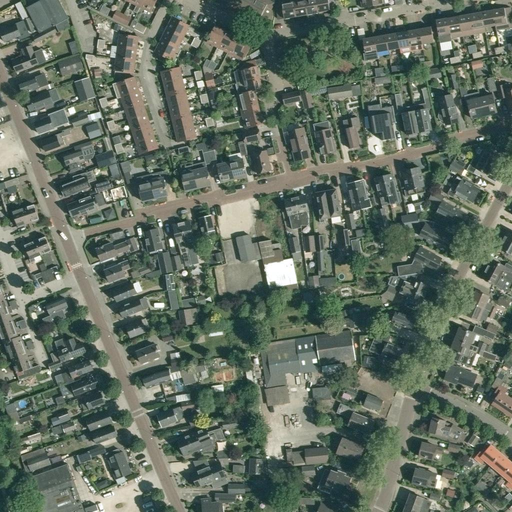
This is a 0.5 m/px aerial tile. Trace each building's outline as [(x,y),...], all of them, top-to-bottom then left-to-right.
[(30,7),(27,9),(40,34),(44,32),(45,32),(48,30),(49,30),(48,29),(52,28),(53,28),(53,27),(54,27),(55,27),(55,26),(56,26),(57,25),(60,23),(60,24),(61,23),(64,21),(64,22),(65,21),(68,19),(62,7),(62,6),(61,6),(58,0),(43,0),(43,1),(39,3),(39,2),(30,7)] [(140,8),(144,0),(131,0),(130,3),(136,6),(133,12),(137,14),(139,8),(140,8)] [(144,0),(140,8),(151,14),(157,0),(144,0)] [(230,0),(229,3),(239,9),(243,0),(230,0)] [(243,0),(239,9),(249,14),(256,0),(243,0)] [(267,0),(256,0),(249,14),(260,19),(267,22),(272,12),(271,11),(274,6),(272,2),(267,0)] [(284,20),(296,18),(292,0),(286,0),(287,4),(282,5),(284,20)] [(292,0),(296,18),(307,15),(304,0),(292,0)] [(316,0),(304,0),(307,15),(319,13),(316,0)] [(316,0),(319,13),(336,10),(334,0),(316,0)] [(383,0),(360,0),(362,9),(385,5),(383,0)] [(100,12),(107,16),(111,9),(103,6),(100,12)] [(511,28),(511,20),(510,8),(493,11),(496,26),(497,31),(511,28)] [(116,11),(112,18),(120,23),(124,16),(116,11)] [(493,11),(482,13),(485,28),(496,26),(493,11)] [(482,13),(471,15),(473,30),(474,35),(486,33),(485,28),(482,13)] [(460,17),(462,32),(473,30),(471,15),(460,17)] [(124,16),(120,23),(126,26),(130,19),(124,16)] [(460,17),(449,19),(451,34),(452,39),(463,37),(462,32),(460,17)] [(167,29),(184,37),(190,27),(172,18),(167,29)] [(30,19),(24,21),(29,33),(34,31),(30,19)] [(451,34),(449,19),(436,21),(438,36),(451,34)] [(16,26),(1,31),(5,43),(20,37),(25,35),(20,24),(16,26)] [(120,33),(122,27),(115,25),(113,30),(120,33)] [(207,43),(217,48),(226,32),(215,27),(207,43)] [(53,28),(33,38),(36,44),(56,33),(53,28)] [(419,30),(422,45),(433,43),(431,28),(419,30)] [(184,37),(167,29),(161,39),(179,48),(184,37)] [(408,32),(411,47),(412,52),(423,50),(422,45),(419,30),(408,32)] [(236,37),(226,32),(217,48),(228,53),(236,37)] [(397,34),(399,49),(411,47),(408,32),(397,34)] [(385,36),(388,51),(399,49),(397,34),(385,36)] [(117,47),(137,50),(138,38),(119,35),(117,47)] [(388,51),(385,36),(374,38),(377,53),(388,51)] [(246,42),(236,37),(228,53),(238,59),(242,61),(244,58),(245,58),(250,48),(245,45),(246,42)] [(363,40),(365,54),(363,54),(365,62),(378,59),(377,53),(374,38),(363,40)] [(179,48),(161,39),(154,53),(175,63),(182,49),(179,48)] [(41,49),(33,52),(31,46),(22,50),(25,57),(13,62),(17,73),(46,62),(41,49)] [(116,59),(135,62),(137,50),(117,47),(116,59)] [(79,56),(58,63),(62,77),(83,70),(79,56)] [(135,62),(116,59),(114,72),(133,74),(135,62)] [(240,66),(241,71),(239,71),(234,72),(237,84),(242,83),(259,79),(256,67),(255,61),(243,63),(244,65),(240,66)] [(161,72),(164,84),(182,80),(180,68),(161,72)] [(448,77),(447,77),(451,91),(458,89),(455,75),(454,75),(452,69),(446,70),(448,77)] [(205,82),(213,80),(211,73),(203,74),(205,82)] [(34,78),(20,83),(24,95),(46,86),(49,85),(45,74),(41,76),(35,78),(34,78)] [(117,99),(121,98),(139,92),(134,78),(113,85),(117,99)] [(494,78),(487,79),(490,93),(497,91),(494,78)] [(83,91),(78,93),(81,102),(94,97),(88,79),(80,82),(83,91)] [(242,83),(237,84),(239,94),(262,89),(259,79),(242,83)] [(182,80),(164,84),(166,96),(185,91),(182,80)] [(213,80),(205,82),(207,89),(215,87),(213,80)] [(510,84),(504,86),(497,87),(499,99),(505,98),(508,110),(511,109),(511,88),(511,89),(510,84)] [(327,89),(329,100),(352,97),(350,85),(327,89)] [(427,88),(422,90),(424,101),(430,100),(427,88)] [(262,90),(262,89),(239,94),(237,95),(240,107),(258,102),(255,92),(262,90)] [(309,90),(301,92),(304,109),(313,107),(309,90)] [(41,96),(27,101),(31,112),(45,106),(53,104),(48,91),(40,95),(41,96)] [(169,108),(188,103),(185,91),(166,96),(169,108)] [(139,92),(121,98),(125,109),(143,103),(139,92)] [(281,96),(284,107),(301,103),(298,92),(281,96)] [(468,98),(464,99),(466,107),(469,107),(471,119),(484,116),(480,99),(478,93),(467,95),(468,98)] [(439,114),(438,117),(439,119),(441,121),(443,122),(445,121),(446,125),(447,125),(449,126),(452,125),(453,123),(457,122),(456,114),(457,114),(455,107),(454,107),(451,95),(439,98),(442,112),(441,112),(439,114)] [(493,95),(480,99),(484,116),(497,113),(493,95)] [(260,113),(258,102),(240,107),(243,118),(260,113)] [(143,103),(125,109),(128,121),(147,115),(143,103)] [(169,108),(172,120),(191,115),(188,103),(169,108)] [(381,104),(368,106),(370,117),(373,134),(380,133),(382,141),(395,139),(392,123),(394,123),(394,124),(396,123),(393,106),(382,108),(381,104)] [(413,106),(415,112),(419,133),(421,132),(421,135),(430,133),(429,131),(431,130),(425,104),(413,106)] [(417,133),(419,133),(415,112),(413,106),(402,109),(407,135),(409,135),(409,137),(417,135),(417,133)] [(48,114),(49,116),(41,120),(42,121),(35,123),(39,134),(54,129),(64,125),(69,123),(63,108),(48,114)] [(80,118),(72,120),(75,127),(90,122),(86,113),(79,116),(80,118)] [(89,121),(102,118),(100,113),(87,116),(89,121)] [(260,113),(243,118),(245,129),(263,125),(260,113)] [(147,115),(128,121),(132,132),(150,126),(147,115)] [(172,120),(175,131),(194,127),(191,115),(172,120)] [(359,118),(343,122),(345,130),(344,130),(349,149),(359,147),(355,129),(360,127),(359,118)] [(315,125),(313,125),(315,133),(320,156),(336,152),(330,130),(328,122),(315,125)] [(98,123),(86,127),(90,139),(102,135),(98,123)] [(150,126),(132,132),(136,143),(154,137),(150,126)] [(194,127),(175,131),(178,143),(196,139),(194,127)] [(310,158),(305,137),(303,128),(289,132),(291,140),(295,161),(291,162),(292,162),(310,158)] [(56,137),(42,142),(46,152),(60,147),(60,146),(62,145),(65,144),(62,137),(70,135),(68,130),(62,132),(63,133),(56,135),(56,137)] [(258,130),(243,133),(245,143),(260,140),(258,130)] [(154,137),(136,143),(140,155),(158,149),(154,137)] [(65,161),(63,161),(65,167),(67,167),(68,167),(70,173),(80,169),(79,164),(85,162),(93,159),(95,155),(91,142),(91,143),(79,146),(75,148),(76,151),(63,156),(65,161)] [(244,144),(238,145),(241,157),(247,155),(244,144)] [(188,147),(178,149),(180,156),(190,154),(188,147)] [(112,151),(96,156),(100,169),(116,164),(116,161),(112,151)] [(214,151),(208,153),(211,164),(217,163),(214,151)] [(475,156),(467,170),(473,174),(476,169),(488,175),(498,158),(495,156),(496,155),(491,152),(490,154),(485,151),(481,160),(475,156)] [(266,152),(252,155),(257,175),(271,171),(266,152)] [(211,164),(208,153),(203,154),(205,162),(205,166),(211,164)] [(242,160),(230,163),(234,180),(247,177),(242,160)] [(205,162),(193,165),(193,166),(194,171),(198,189),(211,186),(206,168),(206,165),(205,166),(205,162)] [(221,183),(234,180),(230,163),(217,166),(221,183)] [(452,163),(449,169),(461,176),(464,170),(452,163)] [(193,166),(180,169),(181,174),(186,192),(198,189),(194,171),(193,166)] [(412,170),(411,171),(417,195),(425,193),(423,187),(424,187),(420,168),(418,169),(417,168),(413,169),(412,170)] [(409,197),(417,195),(411,171),(409,171),(408,170),(405,171),(404,172),(402,173),(406,190),(404,190),(406,197),(409,197)] [(168,171),(162,172),(149,175),(151,182),(155,199),(157,199),(157,201),(167,198),(167,197),(168,196),(165,184),(170,183),(168,171)] [(127,185),(133,183),(129,172),(124,173),(127,185)] [(72,178),(73,182),(61,187),(63,191),(62,191),(63,196),(65,196),(65,198),(73,194),(74,195),(78,194),(77,193),(80,192),(80,191),(90,188),(89,185),(86,180),(84,174),(72,178)] [(446,174),(441,183),(445,185),(450,177),(446,174)] [(386,176),(383,177),(389,202),(390,205),(402,202),(399,193),(397,193),(392,175),(390,175),(389,175),(386,175),(386,176)] [(390,205),(389,202),(383,177),(382,178),(380,177),(377,178),(376,179),(374,179),(379,198),(381,207),(390,205)] [(453,184),(476,196),(480,190),(473,187),(474,185),(463,179),(462,180),(457,177),(453,184)] [(6,189),(19,185),(17,179),(4,183),(6,189)] [(111,180),(94,184),(97,193),(113,188),(111,180)] [(363,181),(356,183),(362,208),(362,209),(368,208),(370,207),(369,200),(368,200),(363,181)] [(155,199),(151,182),(138,185),(143,202),(155,199)] [(362,209),(362,208),(356,183),(347,185),(352,205),(354,212),(362,210),(362,209)] [(453,184),(449,191),(448,194),(448,195),(452,198),(454,195),(465,201),(466,200),(473,203),(476,196),(453,184)] [(122,186),(104,192),(107,203),(125,197),(122,186)] [(328,191),(326,192),(331,218),(341,217),(337,190),(335,190),(334,188),(328,189),(328,191)] [(331,218),(326,192),(324,192),(324,190),(318,191),(318,193),(316,193),(320,217),(319,217),(320,223),(325,223),(324,219),(331,218)] [(433,191),(428,200),(439,206),(444,197),(433,191)] [(73,217),(87,212),(88,214),(98,210),(93,196),(69,205),(71,211),(70,212),(71,215),(72,216),(73,217)] [(305,196),(295,198),(300,218),(301,226),(308,226),(308,220),(309,220),(307,211),(309,211),(305,196)] [(301,228),(301,226),(300,218),(295,198),(286,201),(289,216),(291,215),(292,218),(290,219),(293,230),(301,228)] [(466,215),(451,206),(442,201),(436,213),(453,223),(454,221),(461,225),(466,215)] [(23,209),(29,224),(32,223),(33,224),(39,221),(37,214),(38,213),(36,207),(35,207),(34,205),(23,209)] [(29,224),(23,209),(13,212),(14,214),(13,215),(15,221),(16,221),(18,228),(25,226),(24,225),(29,224)] [(388,226),(384,209),(376,211),(380,228),(388,226)] [(353,214),(345,215),(348,231),(356,229),(353,214)] [(416,215),(402,218),(405,230),(419,228),(416,215)] [(201,219),(199,219),(203,238),(215,235),(211,217),(205,218),(204,217),(201,217),(201,219)] [(435,223),(418,219),(419,227),(423,229),(420,236),(446,250),(448,247),(450,246),(451,243),(451,241),(452,238),(432,228),(435,223)] [(181,224),(190,259),(192,265),(196,264),(195,258),(197,257),(193,239),(189,222),(181,224)] [(190,259),(181,224),(174,225),(178,242),(181,255),(184,254),(185,260),(190,259)] [(158,229),(144,232),(149,252),(163,249),(158,229)] [(347,229),(339,230),(342,247),(349,246),(347,229)] [(250,235),(237,238),(243,263),(256,259),(250,235)] [(383,235),(372,237),(374,244),(384,241),(383,235)] [(35,241),(41,256),(52,252),(51,250),(51,249),(49,243),(48,244),(45,236),(39,239),(39,240),(35,241)] [(305,237),(307,252),(316,251),(315,236),(305,237)] [(315,236),(316,251),(317,252),(324,252),(322,236),(315,236)] [(297,238),(290,240),(292,252),(299,250),(297,238)] [(113,244),(97,250),(102,261),(117,255),(117,254),(130,249),(131,250),(131,252),(138,249),(134,239),(127,241),(128,242),(114,247),(113,244)] [(360,254),(357,240),(351,241),(354,255),(360,254)] [(511,244),(504,240),(499,249),(511,255),(511,244)] [(30,258),(30,259),(29,260),(31,263),(36,262),(34,259),(41,256),(35,241),(31,243),(31,242),(24,245),(27,252),(27,253),(29,259),(30,258)] [(284,261),(283,256),(280,243),(272,245),(271,241),(260,243),(273,296),(300,291),(293,259),(284,261)] [(171,257),(170,258),(173,272),(181,270),(177,256),(176,256),(174,248),(169,249),(171,257)] [(411,265),(398,267),(399,277),(424,273),(424,272),(421,273),(420,266),(421,263),(436,271),(437,268),(439,267),(441,264),(440,262),(442,259),(420,248),(411,265)] [(162,274),(164,274),(173,272),(170,258),(169,252),(157,254),(162,274)] [(222,252),(215,254),(217,264),(225,263),(222,252)] [(489,266),(488,270),(507,280),(511,271),(493,261),(492,261),(489,260),(486,265),(489,266)] [(120,266),(105,271),(106,273),(105,273),(107,278),(108,278),(110,282),(125,277),(123,271),(130,268),(127,262),(120,265),(120,266)] [(149,266),(139,270),(142,276),(151,272),(149,266)] [(57,267),(46,271),(50,282),(55,281),(52,273),(58,271),(57,267)] [(483,279),(509,293),(511,289),(511,283),(507,280),(488,270),(486,272),(483,271),(481,276),(483,277),(483,279)] [(34,276),(36,280),(42,278),(45,285),(50,282),(46,271),(34,276)] [(162,276),(164,291),(175,290),(174,284),(173,284),(172,275),(162,276)] [(427,288),(428,287),(415,281),(418,275),(399,277),(396,285),(424,297),(425,293),(426,292),(428,289),(427,288)] [(318,276),(308,277),(309,289),(320,288),(318,276)] [(127,286),(113,291),(114,295),(115,296),(114,297),(115,300),(117,300),(117,302),(132,296),(137,293),(133,284),(127,286)] [(424,297),(396,285),(394,288),(389,286),(384,288),(382,293),(394,298),(396,292),(400,293),(400,294),(408,297),(406,301),(420,307),(420,305),(421,305),(423,302),(422,301),(424,297)] [(476,291),(471,303),(484,309),(489,297),(476,291)] [(302,294),(303,305),(313,304),(311,293),(302,294)] [(501,297),(497,303),(507,308),(510,302),(501,297)] [(0,299),(0,310),(8,308),(6,301),(5,302),(4,298),(0,299)] [(51,315),(52,316),(43,320),(46,326),(65,318),(62,310),(68,308),(64,298),(46,305),(50,315),(51,315)] [(134,302),(120,307),(121,312),(120,313),(122,315),(123,316),(124,318),(138,312),(143,309),(139,300),(134,302)] [(179,308),(177,301),(170,302),(171,310),(179,308)] [(484,323),(487,316),(489,312),(484,309),(471,303),(465,315),(484,323)] [(0,310),(0,322),(11,318),(9,314),(10,314),(8,308),(0,310)] [(191,310),(180,312),(182,326),(193,324),(191,310)] [(392,322),(385,320),(382,326),(388,328),(390,322),(411,330),(416,320),(396,312),(392,322)] [(372,324),(370,313),(349,317),(350,319),(339,320),(341,328),(351,326),(351,328),(359,327),(358,326),(372,324)] [(0,333),(15,328),(13,321),(12,322),(11,318),(0,322),(0,333)] [(133,324),(127,326),(129,331),(129,333),(130,336),(131,336),(132,338),(146,332),(146,330),(150,329),(146,319),(142,320),(141,319),(133,322),(133,324)] [(489,324),(487,330),(496,334),(498,328),(489,324)] [(190,328),(192,338),(205,336),(207,335),(208,337),(222,335),(220,325),(207,327),(207,325),(190,328)] [(472,333),(476,335),(483,338),(484,337),(493,341),(495,335),(475,327),(472,333)] [(0,333),(0,334),(3,343),(18,338),(18,336),(17,334),(18,334),(15,328),(0,333)] [(460,328),(455,339),(470,345),(472,341),(474,341),(476,335),(472,333),(460,328)] [(172,331),(161,334),(164,343),(174,340),(172,331)] [(351,331),(260,345),(261,352),(264,372),(266,387),(287,384),(286,377),(311,372),(321,371),(320,366),(356,360),(351,331)] [(6,344),(9,353),(25,347),(23,341),(22,341),(20,337),(18,338),(3,343),(4,344),(6,344)] [(58,352),(51,355),(54,363),(48,365),(50,371),(62,366),(61,362),(86,353),(82,343),(76,345),(74,339),(65,342),(64,339),(55,343),(58,352)] [(468,357),(470,351),(476,353),(478,348),(470,345),(455,339),(451,351),(468,357)] [(382,342),(377,354),(382,356),(390,360),(389,361),(395,364),(396,362),(397,363),(398,361),(399,360),(400,358),(401,357),(400,355),(402,350),(393,347),(394,345),(388,342),(387,344),(382,342)] [(155,345),(137,352),(141,364),(160,356),(158,351),(160,350),(159,346),(156,347),(155,345)] [(13,363),(28,358),(26,354),(27,354),(25,347),(9,353),(13,363)] [(482,356),(484,351),(478,348),(476,353),(475,354),(482,356)] [(495,356),(484,351),(482,356),(493,361),(495,356)] [(369,368),(371,357),(364,356),(362,366),(369,368)] [(17,374),(22,372),(23,374),(17,376),(19,381),(41,372),(39,366),(32,368),(30,361),(29,362),(28,358),(13,363),(17,374)] [(182,359),(172,360),(173,367),(183,365),(182,359)] [(78,375),(78,376),(92,370),(89,360),(74,366),(69,368),(70,372),(62,375),(66,385),(74,382),(73,377),(78,375)] [(194,365),(182,367),(183,374),(195,372),(194,365)] [(447,372),(444,380),(453,383),(454,382),(457,383),(457,382),(472,388),(476,376),(467,372),(449,366),(447,372)] [(160,372),(143,378),(148,389),(166,381),(165,378),(168,376),(166,372),(166,371),(163,372),(162,371),(160,372)] [(493,405),(502,411),(510,399),(503,395),(506,390),(500,386),(503,382),(501,381),(504,376),(500,373),(497,378),(491,387),(497,392),(492,398),(495,400),(493,405)] [(63,397),(66,396),(70,394),(77,395),(84,392),(85,392),(99,387),(95,376),(81,382),(80,379),(59,387),(63,397)] [(349,388),(353,390),(356,384),(347,381),(345,387),(349,389),(349,388)] [(349,388),(349,389),(347,394),(356,398),(358,392),(353,390),(349,388)] [(87,403),(82,405),(84,411),(90,409),(90,410),(104,404),(102,399),(103,398),(102,395),(101,394),(100,393),(85,398),(87,403)] [(364,394),(360,404),(364,406),(364,407),(371,410),(371,408),(379,411),(383,401),(369,395),(368,396),(364,394)] [(511,400),(510,399),(502,411),(511,418),(511,417),(511,400)] [(194,405),(194,401),(182,403),(182,406),(172,410),(158,415),(163,427),(185,418),(183,411),(195,409),(194,405)] [(7,414),(17,410),(14,404),(5,407),(7,414)] [(340,404),(337,413),(351,419),(349,426),(362,431),(362,433),(366,435),(367,434),(369,434),(374,422),(354,414),(356,410),(340,404)] [(67,411),(57,414),(58,416),(51,419),(53,426),(61,423),(60,421),(70,417),(67,411)] [(107,412),(86,419),(91,431),(112,423),(111,421),(112,420),(111,417),(109,417),(107,412)] [(433,418),(429,433),(442,436),(442,434),(447,435),(453,439),(455,435),(459,437),(462,430),(453,425),(452,426),(445,423),(445,421),(433,418)] [(236,419),(222,422),(223,429),(237,426),(236,419)] [(74,422),(63,426),(65,433),(76,429),(74,422)] [(93,434),(97,444),(117,437),(116,435),(117,434),(116,431),(115,431),(113,427),(99,432),(93,434)] [(178,440),(181,448),(209,437),(222,432),(221,429),(208,433),(206,430),(178,440)] [(28,436),(29,441),(41,437),(40,432),(28,436)] [(222,432),(209,437),(181,448),(184,456),(197,451),(198,453),(203,451),(203,453),(214,452),(214,447),(216,447),(215,441),(217,440),(225,440),(222,432)] [(473,435),(468,443),(473,447),(479,438),(473,435)] [(337,438),(334,445),(340,448),(339,449),(339,451),(345,453),(345,456),(351,459),(352,456),(359,459),(363,448),(349,442),(343,440),(337,438)] [(422,443),(419,456),(433,460),(435,453),(441,454),(442,449),(436,448),(436,447),(422,443)] [(449,444),(448,450),(458,453),(459,447),(449,444)] [(484,449),(475,459),(481,464),(484,460),(491,465),(500,454),(491,446),(487,451),(484,449)] [(104,447),(89,452),(91,458),(106,453),(104,447)] [(327,447),(305,450),(306,466),(329,463),(327,447)] [(106,455),(108,459),(107,459),(115,480),(131,474),(128,464),(127,464),(123,453),(123,452),(120,454),(119,450),(106,455)] [(76,455),(79,464),(91,459),(88,451),(76,455)] [(46,454),(23,462),(26,473),(50,466),(46,454)] [(503,476),(511,465),(511,464),(500,454),(491,465),(503,476)] [(250,459),(250,466),(249,474),(268,475),(266,460),(250,459)] [(470,469),(474,464),(469,460),(465,465),(470,469)] [(196,484),(224,473),(220,462),(210,467),(202,470),(202,471),(193,475),(196,484)] [(84,511),(67,464),(30,478),(41,511),(84,511)] [(511,465),(503,476),(510,481),(507,485),(511,490),(511,465)] [(314,466),(302,467),(302,476),(315,475),(314,466)] [(283,476),(283,477),(287,476),(292,476),(292,468),(283,469),(283,476)] [(331,471),(331,472),(325,470),(318,489),(329,493),(331,488),(345,494),(351,479),(345,477),(345,474),(338,472),(337,474),(331,471)] [(416,470),(413,483),(435,489),(437,480),(435,480),(436,475),(424,472),(424,471),(419,470),(419,471),(416,470)] [(444,470),(442,477),(453,479),(455,472),(444,470)] [(208,486),(212,485),(214,489),(228,484),(224,473),(196,484),(198,488),(208,485),(208,486)] [(491,492),(486,488),(477,481),(472,488),(481,495),(482,496),(481,497),(484,499),(491,492)] [(229,485),(228,494),(245,494),(245,485),(229,485)] [(431,493),(429,499),(439,501),(441,496),(431,493)] [(418,511),(433,511),(434,511),(426,509),(429,501),(411,494),(406,507),(418,511)] [(219,511),(219,504),(236,502),(236,495),(216,495),(215,503),(212,504),(211,499),(202,500),(203,511),(219,511)] [(318,511),(331,511),(329,511),(331,505),(319,500),(315,509),(318,511)]
